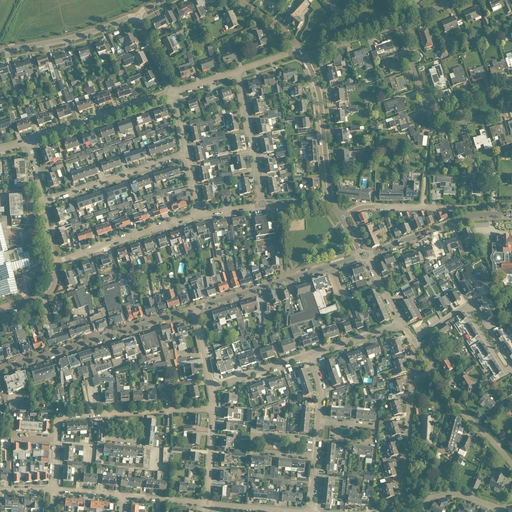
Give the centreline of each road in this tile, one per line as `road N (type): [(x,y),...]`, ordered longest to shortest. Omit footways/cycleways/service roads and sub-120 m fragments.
road 1 (tertiary): [(0,370),(194,308)]
road 2 (tertiary): [(194,308),(364,256)]
road 3 (tertiary): [(364,256),(467,217),(511,213)]
road 4 (unclassified): [(333,205),(320,99),(304,55)]
road 5 (residential): [(40,201),(186,154)]
road 6 (residential): [(28,141),(173,92)]
road 7 (residential): [(53,262),(198,214)]
road 8 (unclassified): [(385,511),(402,503),(418,378)]
road 9 (unclassified): [(0,51),(88,33),(137,13)]
road 10 (residential): [(262,205),(237,70)]
road 11 (residential): [(431,369),(511,465)]
